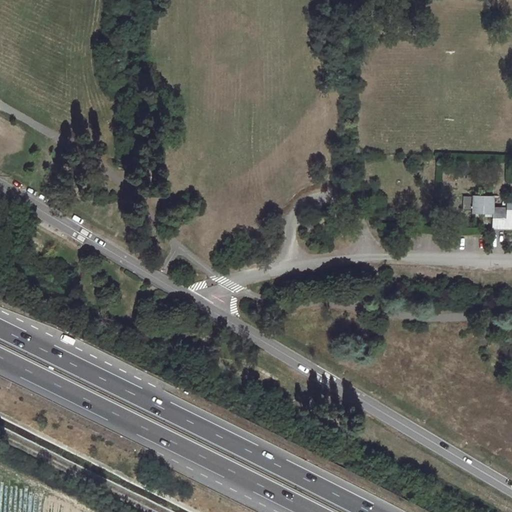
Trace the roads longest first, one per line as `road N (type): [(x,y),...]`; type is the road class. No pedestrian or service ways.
road 1 (unclassified): [(511,490),(0,187)]
road 2 (trunk): [(369,511),(0,328)]
road 3 (trunk): [(0,357),(313,511)]
